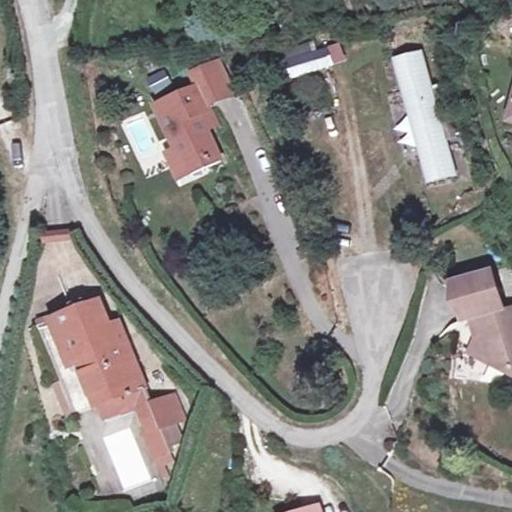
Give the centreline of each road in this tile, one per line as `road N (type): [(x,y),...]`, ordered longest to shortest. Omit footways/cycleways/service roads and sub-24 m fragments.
road 1 (residential): [(48,113),(92,229),(212,370),(284,431),(307,440),(359,419),(374,370),(377,288)]
road 2 (residential): [(0,343),(48,113)]
